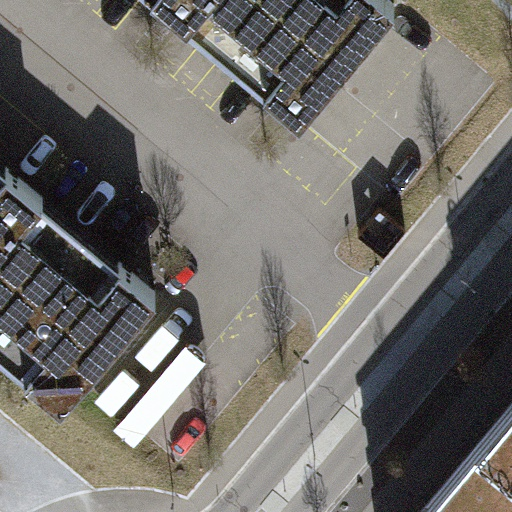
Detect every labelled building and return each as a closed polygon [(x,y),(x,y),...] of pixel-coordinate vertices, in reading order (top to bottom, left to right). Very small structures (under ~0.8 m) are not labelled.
[(182,0),(207,20),(223,0),(182,0)] [(223,0),(207,20),(311,106),(398,0),(223,0)] [(0,144),(0,267),(61,195),(0,144)] [(170,285),(61,195),(0,267),(0,337),(75,399),(170,285)] [(511,511),(511,397),(416,511),(511,511)]
